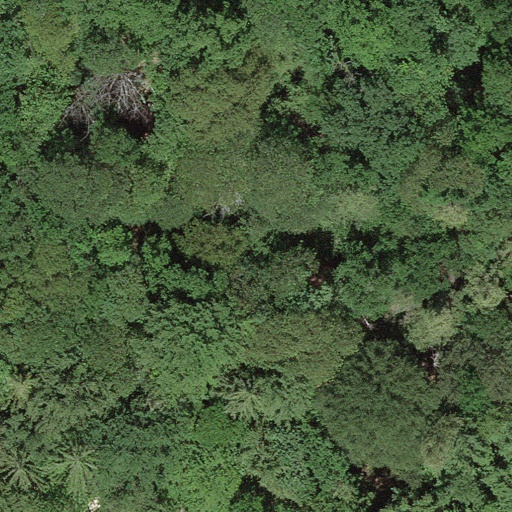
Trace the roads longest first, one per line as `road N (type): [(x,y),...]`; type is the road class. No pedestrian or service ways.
road 1 (motorway): [(0,458),(308,401),(511,378)]
road 2 (motorway): [(511,46),(0,105)]
